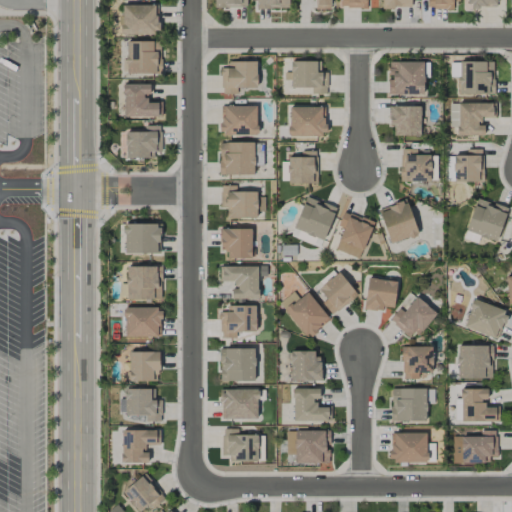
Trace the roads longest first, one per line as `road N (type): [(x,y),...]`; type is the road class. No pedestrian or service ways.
road 1 (tertiary): [(73,0),(76,511)]
road 2 (residential): [(191,0),(192,488)]
road 3 (residential): [(191,40),(511,36)]
road 4 (residential): [(192,488),(511,486)]
road 5 (residential): [(363,351),(361,487)]
road 6 (residential): [(360,37),(361,170)]
